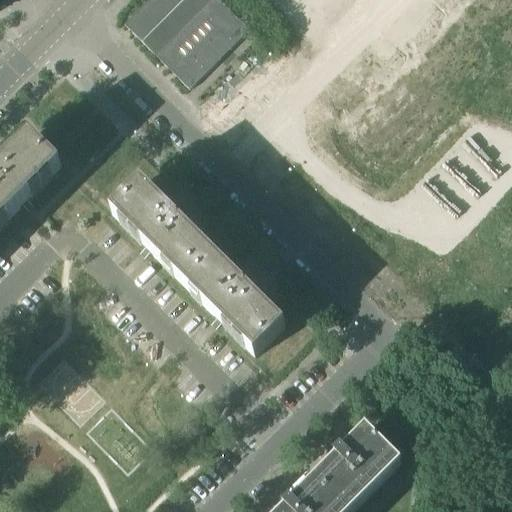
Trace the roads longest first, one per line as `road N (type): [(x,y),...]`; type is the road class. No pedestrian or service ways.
road 1 (residential): [(0,304),(66,239),(276,447)]
road 2 (residential): [(276,447),(377,349),(378,324),(250,198)]
road 3 (residential): [(250,198),(450,0)]
road 4 (residential): [(250,198),(68,15)]
